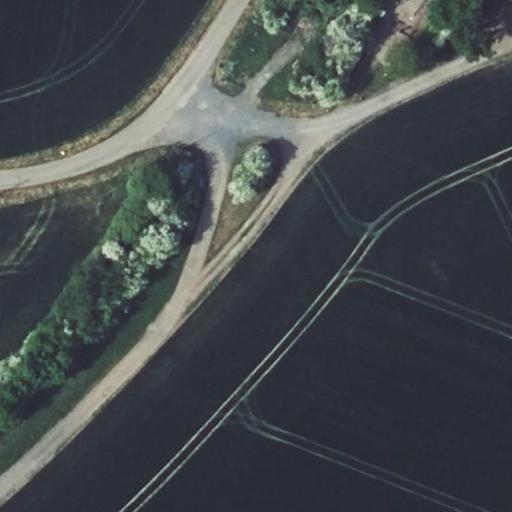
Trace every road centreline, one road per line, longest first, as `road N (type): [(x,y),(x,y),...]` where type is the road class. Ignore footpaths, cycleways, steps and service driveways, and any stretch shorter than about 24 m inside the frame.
road 1 (track): [(223,131),(211,228),(155,331),(0,481)]
road 2 (track): [(149,126),(301,144),(511,49)]
road 3 (track): [(155,331),(272,205),(301,144)]
road 4 (residential): [(0,179),(92,160),(149,126)]
